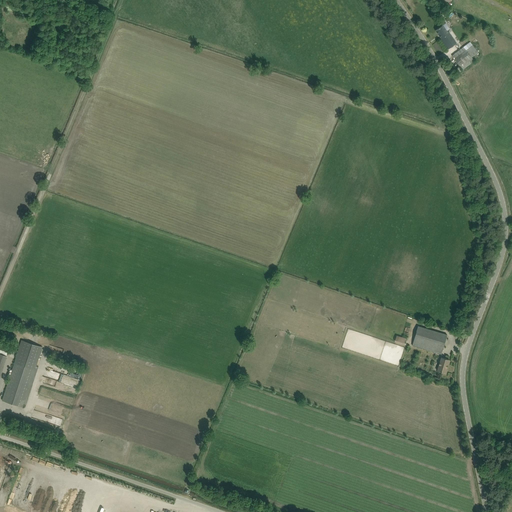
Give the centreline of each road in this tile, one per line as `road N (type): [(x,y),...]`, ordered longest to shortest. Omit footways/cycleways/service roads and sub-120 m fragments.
road 1 (unclassified): [(491,511),(467,379),(508,249),(506,203),(496,172),(394,0)]
road 2 (unclassified): [(232,511),(0,434)]
